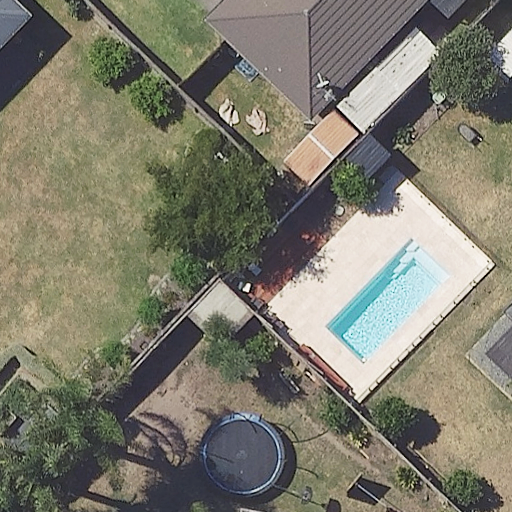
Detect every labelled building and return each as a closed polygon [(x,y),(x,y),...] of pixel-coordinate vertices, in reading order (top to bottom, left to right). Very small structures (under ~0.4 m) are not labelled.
[(455,71),(411,30),(439,0),(237,0),(214,25),(301,109),(362,168),(455,71)] [(0,69),(30,38),(0,8),(0,69)] [(511,97),(511,14),(464,56),(505,103),(511,97)] [(280,104),(233,56),(188,100),(235,148),(280,104)] [(511,228),(511,150),(459,189),(496,240),(511,228)] [(0,511),(3,511),(28,483),(0,459),(0,511)]
